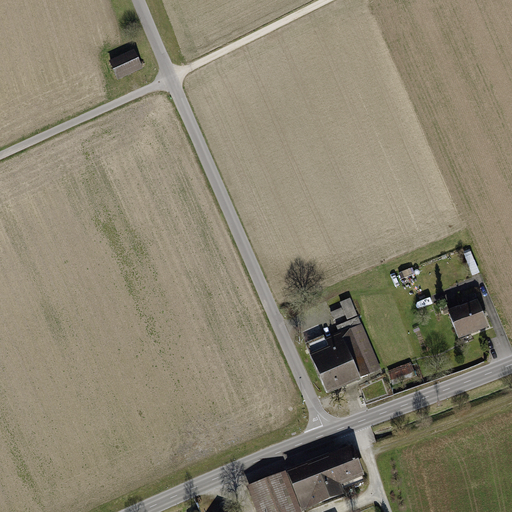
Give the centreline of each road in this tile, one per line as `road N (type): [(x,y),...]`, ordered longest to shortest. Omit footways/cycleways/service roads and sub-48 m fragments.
road 1 (residential): [(171,77),(328,433)]
road 2 (secondary): [(139,511),(328,433)]
road 3 (secondary): [(328,433),(511,365)]
road 4 (unclassified): [(171,77),(0,155)]
road 5 (track): [(171,77),(328,0)]
road 6 (track): [(511,400),(367,454)]
